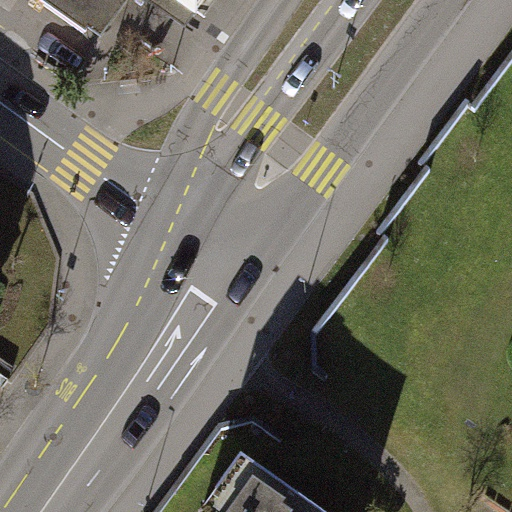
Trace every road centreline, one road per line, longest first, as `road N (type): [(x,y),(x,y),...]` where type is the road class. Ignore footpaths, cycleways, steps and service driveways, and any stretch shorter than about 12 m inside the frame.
road 1 (primary): [(211,256),(325,169),(444,0)]
road 2 (primary): [(37,511),(211,256)]
road 3 (primary): [(353,0),(261,122),(211,256)]
road 4 (residential): [(0,101),(211,256)]
